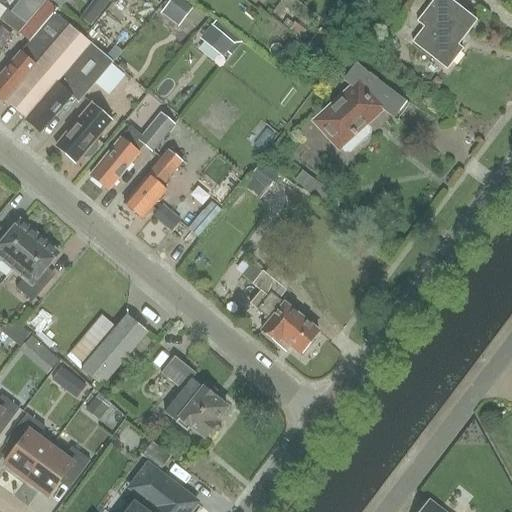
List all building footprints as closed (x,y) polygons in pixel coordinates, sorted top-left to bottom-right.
[(171,0),(163,11),(180,25),(193,8),(182,0),(171,0)] [(468,38),(478,25),(446,0),(438,0),(418,26),(425,31),(413,47),(430,61),(434,56),(450,69),(463,52),(456,47),(465,35),(468,38)] [(30,44),(0,78),(0,98),(6,103),(8,101),(27,117),(91,44),(55,13),(57,11),(47,3),(20,35),(30,44)] [(18,34),(25,25),(8,12),(1,21),(18,34)] [(200,40),(224,58),(235,45),(212,26),(200,40)] [(27,117),(25,120),(41,133),(72,98),(79,104),(96,85),(112,66),(114,64),(91,44),(27,117)] [(112,66),(96,85),(109,96),(125,77),(112,66)] [(389,118),(401,102),(354,67),(341,83),(350,90),(341,103),(316,124),(338,148),(341,151),(345,151),(365,134),(365,129),(362,126),(362,125),(360,123),(368,115),(376,108),(379,110),(389,118)] [(76,163),(113,121),(93,104),(57,147),(76,163)] [(131,129),(91,176),(108,191),(140,154),(139,152),(143,147),(151,155),(175,127),(160,114),(141,137),(131,129)] [(169,152),(124,204),(128,207),(128,210),(133,214),(136,214),(143,220),(158,203),(161,202),(165,197),(165,194),(167,192),(162,188),(183,163),(169,152)] [(324,204),(331,194),(303,172),(295,181),(324,204)] [(203,236),(234,196),(225,189),(193,228),(203,236)] [(166,203),(157,215),(176,230),(185,218),(166,203)] [(12,270),(39,238),(20,222),(4,240),(0,236),(0,261),(1,260),(12,270)] [(39,238),(12,270),(23,279),(15,288),(32,302),(51,279),(42,272),(58,254),(39,238)] [(270,321),(262,331),(266,334),(265,337),(272,343),(275,342),(287,352),(291,347),(301,356),(303,354),(306,353),(312,346),(311,344),(320,333),(280,300),(286,292),(263,272),(252,285),(261,292),(251,305),(270,321)] [(69,354),(83,366),(81,369),(110,393),(153,342),(146,336),(147,335),(126,316),(115,329),(101,317),(69,354)] [(9,338),(18,327),(6,327),(2,333),(9,338)] [(48,376),(60,363),(50,354),(38,368),(48,376)] [(216,423),(227,409),(214,398),(218,392),(208,384),(203,389),(191,379),(195,374),(175,357),(161,373),(182,391),(164,413),(187,432),(190,427),(205,439),(207,436),(210,439),(218,429),(215,426),(217,424),(216,423)] [(73,378),(63,370),(53,382),(64,390),(73,378)] [(0,431),(3,433),(21,409),(3,396),(0,400),(0,431)] [(108,409),(97,400),(90,409),(101,418),(108,409)] [(27,481),(52,448),(39,438),(46,428),(28,415),(10,439),(20,446),(6,465),(27,481)] [(142,457),(161,471),(172,457),(153,443),(142,457)] [(52,448),(27,481),(49,497),(63,478),(73,485),(91,462),(73,448),(66,458),(52,448)] [(189,511),(197,503),(149,467),(137,483),(149,492),(150,498),(140,511),(136,507),(131,511),(189,511)]
